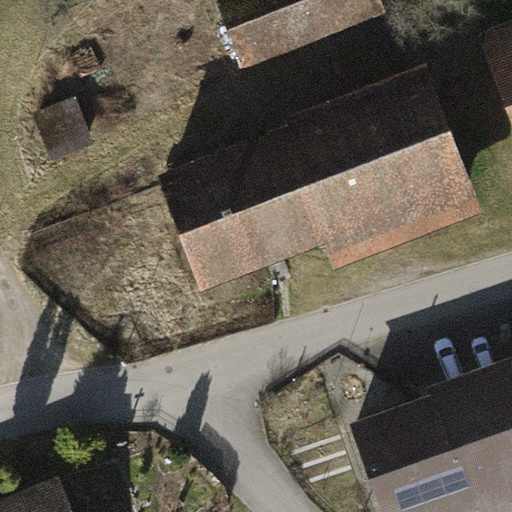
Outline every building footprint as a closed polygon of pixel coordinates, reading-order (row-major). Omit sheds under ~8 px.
[(381,0),(217,0),(242,66),(386,12),(381,0)] [(511,26),(478,39),(511,131),(511,26)] [(426,74),(150,177),(196,300),(326,251),(335,274),(481,220),(426,74)] [(511,511),(511,359),(330,425),(361,511),(511,511)] [(0,511),(64,511),(56,490),(0,511)]
